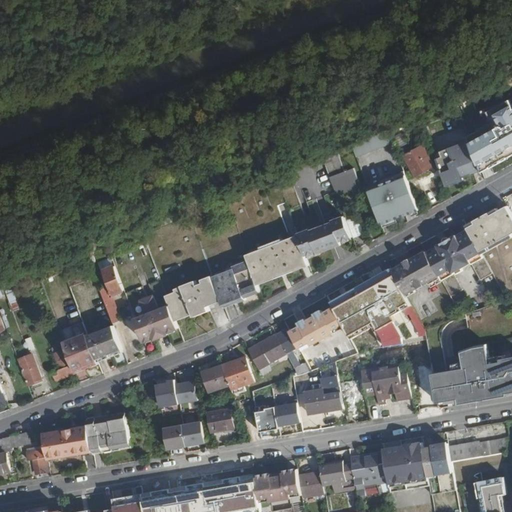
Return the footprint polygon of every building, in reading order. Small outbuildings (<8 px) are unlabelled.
[(356,156),(394,141),(390,129),(352,143),(356,156)] [(480,166),(470,140),(436,153),(446,183),(456,179),(456,176),(480,166)] [(434,164),(423,143),(404,154),(415,174),(434,164)] [(357,174),(352,160),(330,169),(333,180),(336,180),(336,182),(357,174)] [(420,209),(405,170),(379,179),(380,181),(368,186),(381,223),(420,209)] [(510,231),(511,229),(511,213),(507,206),(498,211),(497,208),(467,225),(469,228),(481,250),(511,233),(510,231)] [(364,233),(357,215),(346,219),(353,236),(353,238),(364,233)] [(330,244),(353,236),(346,219),(345,216),(299,233),(308,257),(331,248),(330,244)] [(481,250),(469,228),(453,236),(455,239),(443,246),(441,242),(426,251),(443,280),(451,294),(463,288),(455,273),(472,263),(481,277),(493,271),(481,250)] [(511,229),(510,231),(511,233),(481,250),(493,271),(509,298),(511,297),(511,229)] [(308,257),(299,233),(245,256),(248,261),(257,282),(310,261),(308,257)] [(415,288),(428,281),(431,286),(443,280),(426,251),(392,269),(407,296),(416,292),(415,288)] [(96,261),(94,254),(88,256),(90,263),(96,261)] [(257,282),(248,261),(210,277),(221,297),(223,305),(238,299),(240,303),(247,300),(245,294),(259,289),(257,282)] [(125,290),(116,265),(103,270),(111,295),(125,290)] [(210,277),(165,293),(170,305),(174,317),(192,311),(194,317),(210,311),(207,302),(221,297),(210,277)] [(16,296),(11,283),(5,285),(10,298),(16,296)] [(174,317),(170,305),(159,309),(153,295),(141,300),(146,314),(135,318),(144,341),(155,336),(156,339),(168,334),(167,331),(178,327),(174,317)] [(120,319),(113,300),(105,303),(113,322),(120,319)] [(299,347),(343,324),(333,306),(324,311),(322,310),(299,323),(300,325),(290,330),(299,347)] [(380,329),(370,309),(352,319),(363,339),(380,329)] [(98,359),(89,335),(84,322),(67,328),(71,340),(64,343),(72,363),(74,369),(98,360),(98,359)] [(123,350),(114,326),(89,335),(98,359),(104,357),(105,359),(113,357),(112,353),(123,350)] [(184,342),(179,329),(171,331),(176,345),(184,342)] [(294,344),(285,329),(277,334),(288,353),(290,356),(295,353),(291,346),(294,344)] [(429,359),(425,332),(414,336),(415,344),(410,345),(413,362),(417,362),(417,365),(422,365),(421,361),(429,359)] [(260,369),(288,353),(277,334),(260,343),(259,344),(249,350),(260,369)] [(401,345),(399,338),(389,342),(392,348),(401,345)] [(411,364),(407,339),(402,341),(406,363),(408,378),(415,377),(413,364),(411,364)] [(74,369),(72,363),(69,364),(60,343),(51,348),(59,368),(51,371),(55,381),(75,373),(74,369)] [(511,389),(511,356),(502,358),(503,361),(491,363),(488,344),(475,346),(461,350),(464,368),(470,400),(508,393),(507,391),(511,389)] [(41,379),(31,353),(18,358),(28,384),(41,379)] [(256,382),(247,357),(223,365),(233,394),(246,390),(244,386),(256,382)] [(343,377),(365,372),(362,357),(340,362),(343,377)] [(340,381),(337,361),(330,363),(332,375),(321,377),(322,384),(325,384),(325,387),(306,391),(307,392),(305,392),(306,396),(307,396),(310,414),(344,408),(344,405),(340,381)] [(307,363),(298,365),(300,374),(309,372),(307,363)] [(408,378),(406,363),(372,368),(373,372),(362,373),(365,392),(375,390),(377,403),(385,402),(384,394),(390,393),(396,393),(396,401),(412,399),(408,378)] [(233,394),(223,365),(207,370),(207,372),(203,373),(209,392),(228,386),(231,395),(233,394)] [(470,400),(464,368),(433,373),(438,405),(470,400)] [(364,394),(363,388),(359,388),(358,378),(340,381),(344,405),(363,402),(362,394),(364,394)] [(199,410),(195,388),(183,389),(184,394),(178,395),(181,413),(199,410)] [(178,395),(177,390),(170,391),(170,394),(158,396),(162,416),(181,413),(178,395)] [(137,433),(161,424),(158,406),(144,412),(141,405),(134,408),(137,415),(129,419),(134,447),(140,446),(137,433)] [(294,420),(292,407),(262,412),(264,424),(276,422),(279,435),(286,434),(284,422),(294,420)] [(233,428),(231,409),(208,412),(211,432),(222,431),(222,429),(233,428)] [(131,447),(125,413),(117,414),(117,411),(94,414),(94,418),(86,419),(91,450),(101,449),(101,452),(131,447)] [(86,419),(85,416),(44,433),(49,465),(93,458),(91,450),(86,419)] [(206,442),(203,421),(183,424),(187,445),(206,442)] [(187,445),(183,424),(164,427),(168,448),(187,445)] [(511,450),(511,429),(508,430),(508,437),(480,442),(480,441),(449,446),(451,461),(511,450)] [(31,442),(29,432),(10,436),(12,446),(31,442)] [(10,436),(9,435),(4,437),(8,453),(13,452),(12,446),(10,436)] [(424,448),(423,442),(420,442),(420,441),(405,443),(405,444),(383,448),(384,453),(388,477),(389,482),(428,476),(424,448)] [(449,446),(449,444),(442,445),(441,443),(433,445),(433,447),(424,448),(428,476),(431,494),(456,490),(451,461),(449,446)] [(48,471),(44,447),(25,450),(27,460),(33,459),(36,473),(48,471)] [(388,477),(384,453),(364,456),(364,459),(351,461),(351,462),(356,488),(357,498),(365,497),(363,484),(376,482),(378,495),(381,494),(378,479),(388,477)] [(0,473),(10,471),(6,454),(0,454),(0,473)] [(356,488),(351,462),(344,464),(343,459),(319,464),(320,471),(323,485),(332,483),(333,491),(356,488)] [(293,493),(301,492),(298,474),(297,469),(256,476),(256,480),(261,506),(261,511),(304,511),(304,507),(272,511),(271,511),(270,502),(294,498),(293,493)] [(323,485),(320,471),(298,474),(301,492),(302,495),(324,491),(323,485)] [(504,482),(503,477),(474,482),(475,487),(504,482)] [(261,506),(256,480),(248,481),(249,485),(225,489),(229,511),(231,511),(232,511),(238,511),(240,509),(261,506)] [(498,503),(497,496),(506,494),(504,482),(475,487),(479,506),(498,503)] [(166,511),(163,492),(142,495),(145,511),(166,511)] [(195,511),(201,511),(198,493),(172,497),(173,511),(195,511)] [(130,511),(142,510),(141,500),(119,503),(119,511),(130,511)] [(500,511),(498,503),(479,506),(479,511),(500,511)]
